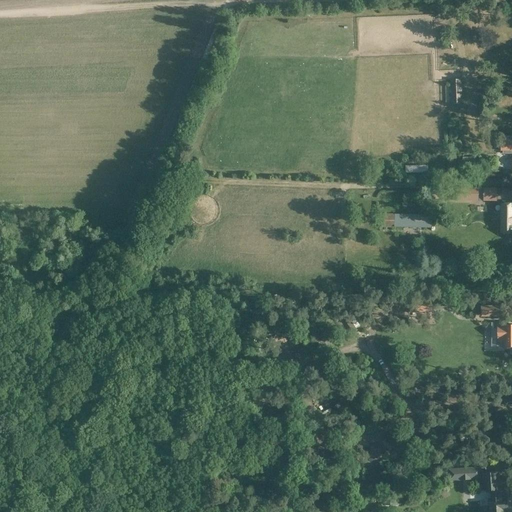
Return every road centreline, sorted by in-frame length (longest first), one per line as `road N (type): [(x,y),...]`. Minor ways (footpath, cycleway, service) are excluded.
road 1 (track): [(157,178),(511,183)]
road 2 (track): [(225,2),(0,15)]
road 3 (unknown): [(511,398),(414,398),(373,337)]
